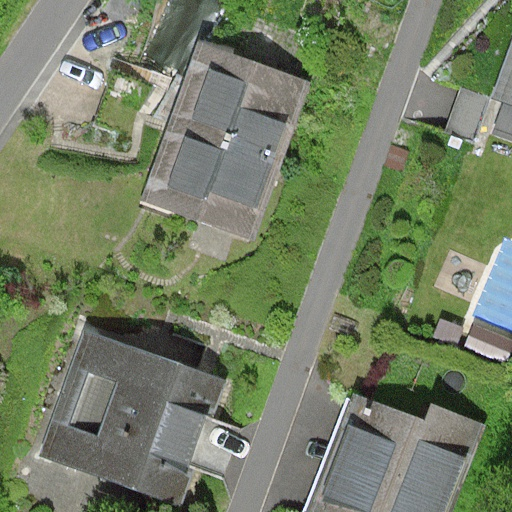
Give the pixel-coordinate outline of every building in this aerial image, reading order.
[(302,84),(204,49),(150,201),(248,236),(302,84)] [(511,56),(497,97),(507,101),(496,132),(511,137),(511,56)] [(448,129),(466,135),(471,137),(486,96),(463,88),(448,129)] [(218,381),(88,334),(45,453),(175,500),(218,381)] [(427,426),(359,400),(315,511),(446,511),(480,426),(434,409),(427,426)]
